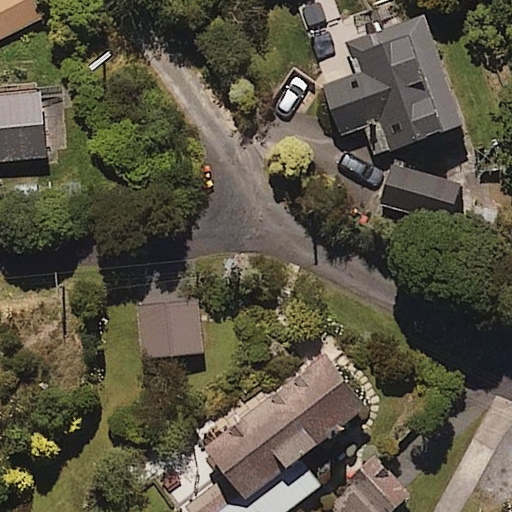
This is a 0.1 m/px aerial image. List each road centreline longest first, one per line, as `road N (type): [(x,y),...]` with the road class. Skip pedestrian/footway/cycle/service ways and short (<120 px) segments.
road 1 (residential): [(269,237),(116,0)]
road 2 (residential): [(0,260),(269,237)]
road 3 (residential): [(269,237),(511,346)]
